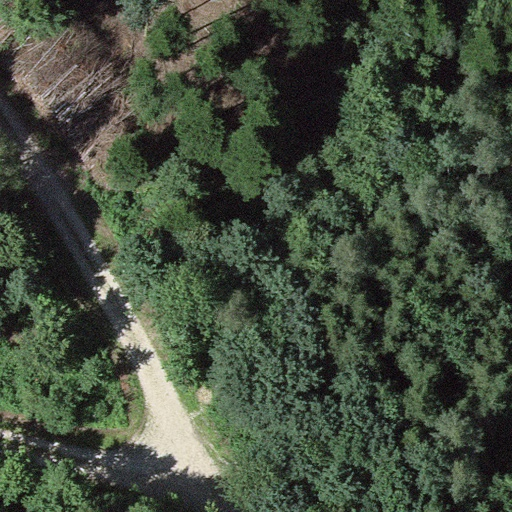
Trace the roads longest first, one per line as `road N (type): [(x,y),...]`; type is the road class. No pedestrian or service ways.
road 1 (track): [(184,475),(151,379),(0,109)]
road 2 (track): [(217,511),(184,475),(0,441)]
